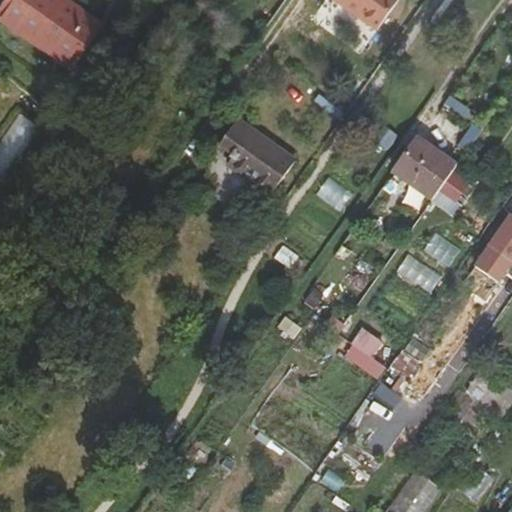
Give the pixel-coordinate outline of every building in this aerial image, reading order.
[(10,0),(0,14),(0,21),(70,72),(101,27),(64,0),(10,0)] [(331,0),(376,33),(400,0),(331,0)] [(0,144),(0,176),(4,179),(41,126),(21,113),(0,144)] [(270,197),(295,162),(238,121),(220,148),(234,159),(228,168),(270,197)] [(392,174),(432,202),(440,191),(451,175),(457,167),(417,139),(392,174)] [(451,175),(440,191),(455,202),(467,186),(451,175)] [(511,215),(509,213),(494,233),(511,245),(511,215)] [(302,305),(311,313),(323,296),(314,290),(302,305)] [(456,330),(440,318),(430,331),(447,343),(456,330)] [(381,377),(387,365),(376,359),(386,340),(361,327),(345,358),(381,377)] [(403,353),(393,365),(408,377),(418,365),(403,353)] [(511,403),(511,393),(502,386),(481,370),(465,393),(501,419),(511,403)] [(511,381),(508,378),(502,386),(511,393),(511,381)] [(479,456),(487,464),(496,450),(487,444),(479,456)] [(391,504),(402,511),(425,511),(444,485),(417,466),(391,504)]
